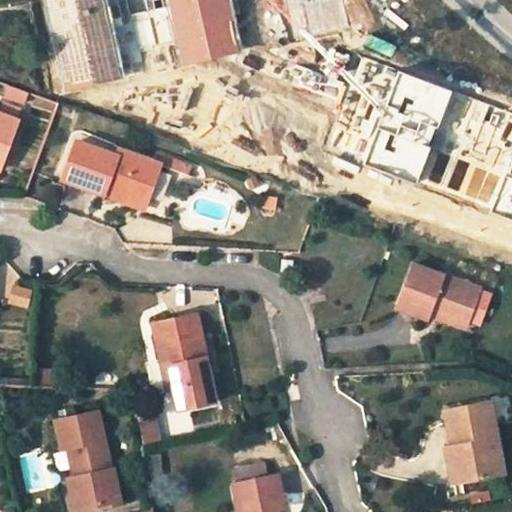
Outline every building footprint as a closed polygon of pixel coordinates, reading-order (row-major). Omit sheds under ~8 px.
[(109,0),(37,0),(56,92),(125,78),(109,0)] [(231,0),(169,0),(185,63),(244,50),(231,0)] [(345,0),(287,0),(296,39),(351,28),(345,0)] [(320,56),(326,63),(347,44),(341,37),(320,56)] [(511,124),(361,67),(330,149),(511,217),(511,124)] [(16,121),(20,111),(5,105),(1,115),(16,121)] [(0,163),(16,121),(1,115),(0,114),(0,163)] [(147,202),(161,165),(118,149),(116,156),(76,142),(63,180),(105,195),(108,188),(147,202)] [(171,168),(187,173),(190,166),(173,160),(171,168)] [(145,209),(147,202),(108,188),(105,195),(145,209)] [(292,260),(281,260),(281,272),(292,272),(292,260)] [(396,305),(428,317),(432,308),(467,322),(468,320),(480,325),(491,294),(480,290),(480,289),(411,264),(396,305)] [(465,329),(467,322),(432,308),(429,315),(465,329)] [(211,381),(196,313),(154,323),(162,360),(169,359),(176,389),(181,411),(216,403),(211,381)] [(169,391),(176,389),(169,359),(162,360),(169,391)] [(125,402),(135,401),(133,387),(122,387),(125,402)] [(503,474),(489,402),(444,410),(453,448),(461,447),(468,480),(503,474)] [(98,406),(54,415),(61,449),(68,447),(74,475),(67,477),(74,509),(101,504),(102,507),(120,502),(113,463),(110,464),(98,406)] [(68,447),(61,449),(67,477),(74,475),(68,447)] [(453,448),(445,449),(453,484),(468,480),(461,447),(453,448)] [(264,463),(249,466),(251,479),(267,476),(264,463)] [(235,482),(233,483),(239,511),(273,511),(273,510),(285,507),(277,474),(267,476),(251,479),(249,466),(232,469),(235,482)]
